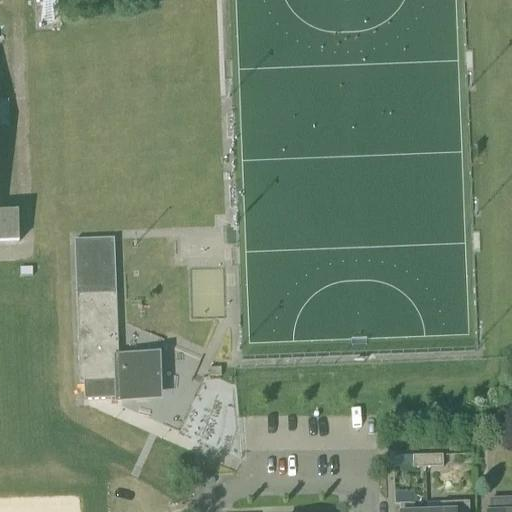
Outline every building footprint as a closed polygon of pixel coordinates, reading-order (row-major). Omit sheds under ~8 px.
[(0,244),(19,244),(18,215),(0,215),(0,244)] [(114,240),(75,242),(80,385),(84,385),(85,401),(160,399),(159,351),(118,353),(114,240)] [(212,289),(212,288),(223,287),(223,270),(194,272),(195,290),(212,289)] [(415,415),(408,415),(391,416),(391,426),(415,425),(415,415)] [(428,457),(413,458),(413,470),(428,469),(428,457)] [(428,457),(428,469),(443,469),(443,457),(428,457)] [(511,511),(511,500),(490,501),(490,511),(511,511)]
